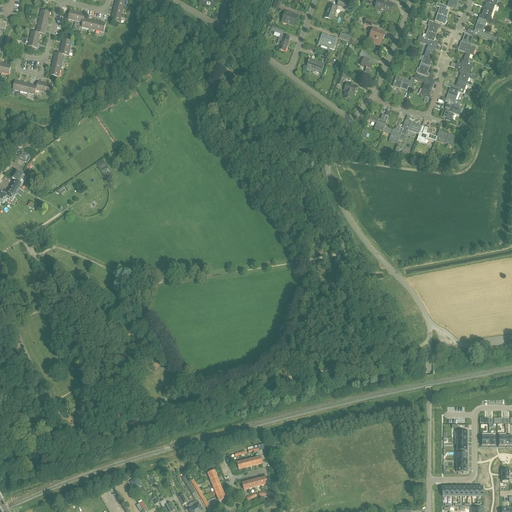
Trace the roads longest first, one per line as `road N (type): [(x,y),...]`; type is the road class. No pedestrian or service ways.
road 1 (residential): [(428,322),(331,185),(329,152),(351,120)]
road 2 (residential): [(429,479),(472,477),(475,411),(511,408)]
road 3 (residential): [(428,116),(471,0)]
road 4 (residential): [(108,0),(105,12),(59,0),(45,60)]
